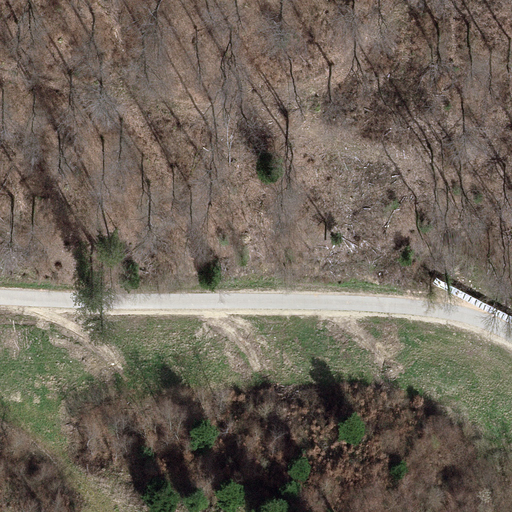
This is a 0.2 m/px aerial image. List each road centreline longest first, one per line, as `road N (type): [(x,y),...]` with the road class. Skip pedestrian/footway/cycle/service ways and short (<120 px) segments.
road 1 (track): [(511,333),(414,307),(0,293)]
road 2 (track): [(0,421),(127,511)]
